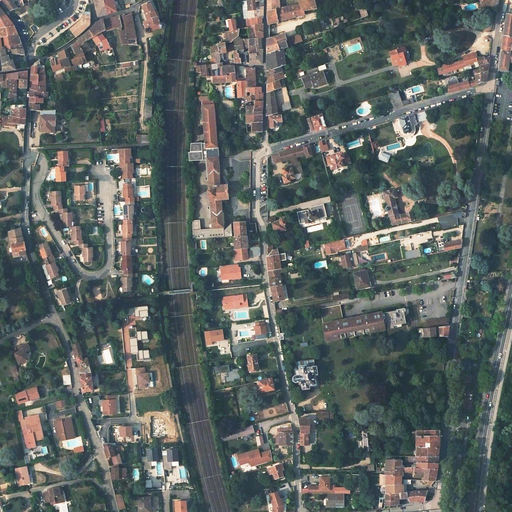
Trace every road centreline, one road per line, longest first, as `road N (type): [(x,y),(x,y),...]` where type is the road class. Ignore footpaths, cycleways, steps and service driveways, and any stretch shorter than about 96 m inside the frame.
road 1 (residential): [(489,87),(451,341),(438,509)]
road 2 (residential): [(264,151),(257,216),(294,422),(299,511)]
road 3 (residential): [(24,158),(42,164),(35,203),(82,275),(108,265),(103,173)]
road 4 (primary): [(511,292),(474,511)]
road 5 (residential): [(114,511),(53,316)]
road 6 (residential): [(489,87),(332,132)]
road 7 (residential): [(53,316),(23,223),(24,158)]
